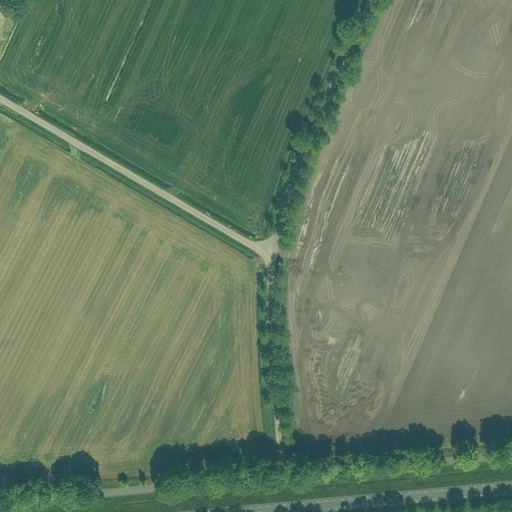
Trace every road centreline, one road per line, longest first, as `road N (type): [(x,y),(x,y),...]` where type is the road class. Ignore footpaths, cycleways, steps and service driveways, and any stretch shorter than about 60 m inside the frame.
road 1 (unclassified): [(271,255),(0,97)]
road 2 (unclassified): [(0,503),(282,475)]
road 3 (unclassified): [(271,255),(288,184),(370,0)]
road 4 (secondary): [(511,487),(253,511)]
road 5 (unclassified): [(282,475),(511,454)]
road 6 (unclassified): [(282,475),(271,255)]
